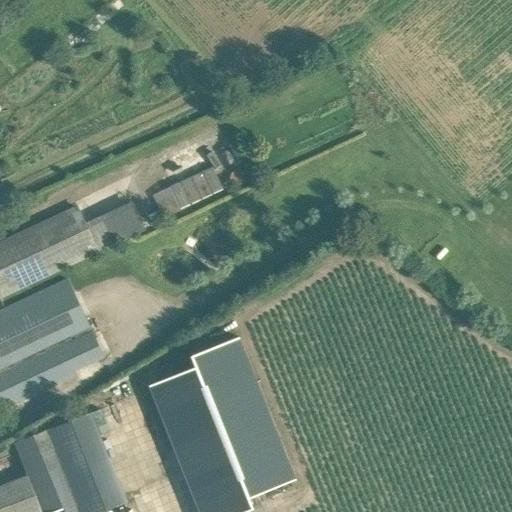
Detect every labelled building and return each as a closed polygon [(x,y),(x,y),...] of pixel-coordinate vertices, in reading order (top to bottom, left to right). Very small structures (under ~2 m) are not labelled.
[(181,208),(224,188),(214,167),(171,187),(181,208)] [(228,183),(239,187),(245,171),(235,167),(228,183)] [(0,299),(0,297),(95,254),(76,207),(0,242),(0,305),(2,304),(0,299)] [(0,404),(3,409),(9,407),(76,374),(75,371),(65,350),(94,337),(92,332),(93,331),(69,281),(0,313),(0,404)] [(245,500),(297,478),(241,337),(186,360),(190,368),(150,385),(199,511),(245,511),(249,511),(245,500)] [(0,511),(133,511),(123,503),(130,501),(92,412),(17,443),(30,476),(0,487),(0,511)]
